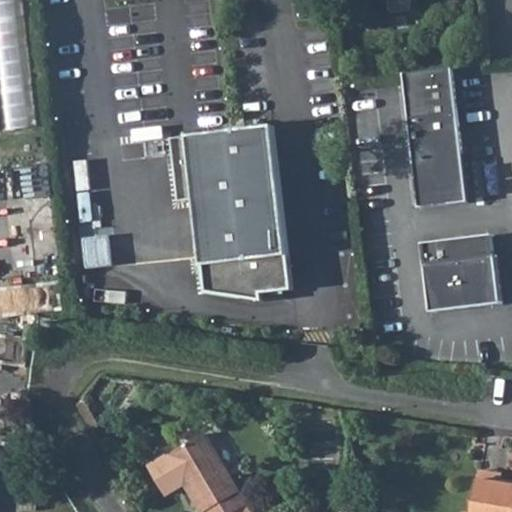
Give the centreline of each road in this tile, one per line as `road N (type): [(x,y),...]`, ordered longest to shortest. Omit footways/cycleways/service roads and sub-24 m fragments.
road 1 (track): [(55,394),(60,363),(88,352),(379,398)]
road 2 (residential): [(379,398),(511,419)]
road 3 (residential): [(116,511),(55,394)]
